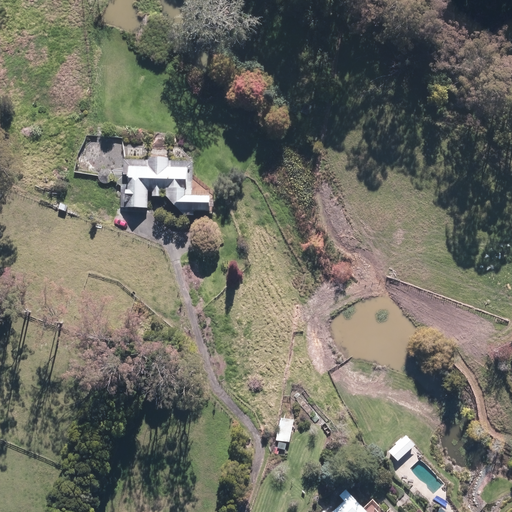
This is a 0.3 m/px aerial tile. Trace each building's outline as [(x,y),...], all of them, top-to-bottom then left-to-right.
[(211,195),(187,195),(188,167),(169,167),(169,158),(149,157),(149,166),(129,165),(129,185),(122,185),(121,207),(148,208),(148,191),(153,191),(153,195),(162,196),(163,191),(166,191),(167,191),(167,196),(185,214),(195,214),(195,210),(210,211),(211,195)] [(99,171),(98,172),(98,173),(98,174),(97,175),(97,176),(97,178),(98,179),(98,180),(99,181),(100,182),(101,183),(102,184),(104,184),(105,184),(107,184),(108,184),(109,183),(110,182),(111,182),(112,180),(113,179),(113,178),(113,176),(113,175),(113,174),(112,172),(111,171),(110,170),(109,169),(108,169),(107,169),(105,168),(104,169),(102,169),(101,169),(100,170),(99,171)] [(293,420),(280,418),(276,440),(289,443),(293,420)] [(325,422),(321,425),(327,434),(331,431),(325,422)] [(398,461),(416,445),(407,435),(402,439),(401,438),(396,443),(397,444),(389,451),(398,461)] [(358,511),(347,500),(333,511),(358,511)]
